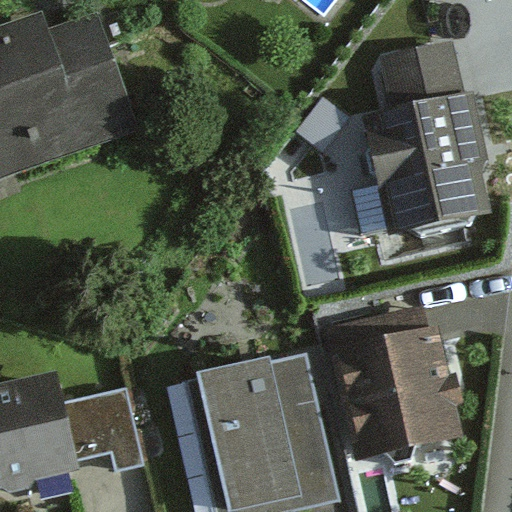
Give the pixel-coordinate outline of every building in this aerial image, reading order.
[(112,30),(0,66),(0,182),(4,194),(150,147),(112,30)] [(466,100),(454,47),(380,64),(392,119),(363,125),(390,245),(493,222),(482,174),(491,172),(474,98),(466,100)] [(472,447),(446,341),(343,367),(370,473),(472,447)] [(318,511),(285,370),(198,391),(226,511),(318,511)] [(82,467),(107,461),(112,483),(141,476),(122,398),(70,411),(64,384),(0,399),(0,500),(85,479),(82,467)]
